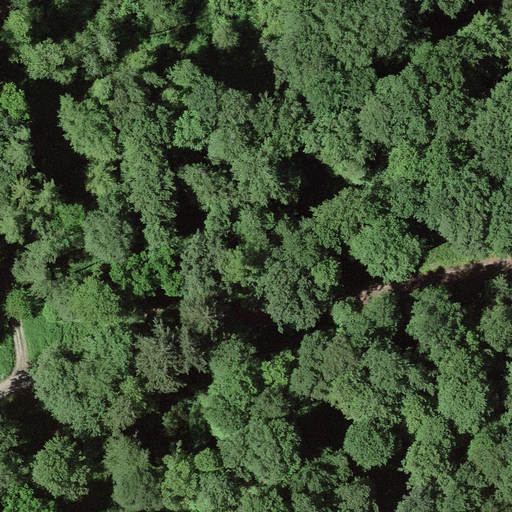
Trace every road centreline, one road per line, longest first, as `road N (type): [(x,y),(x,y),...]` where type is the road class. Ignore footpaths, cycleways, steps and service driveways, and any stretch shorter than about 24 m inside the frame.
road 1 (track): [(0,387),(165,337),(511,260)]
road 2 (track): [(0,225),(27,376)]
